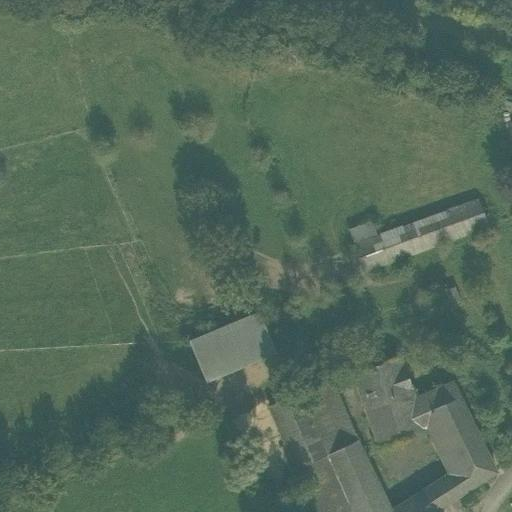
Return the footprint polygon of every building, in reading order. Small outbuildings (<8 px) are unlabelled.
[(354,244),(364,271),(488,225),(478,199),(377,236),(354,244)] [(349,230),(354,244),(377,236),(371,222),(349,230)] [(421,314),(422,317),(460,302),(454,289),(417,304),(421,314)] [(206,382),(275,353),(259,314),(189,343),(206,382)] [(352,374),(364,406),(396,394),(400,405),(414,399),(399,357),(352,374)] [(298,379),(303,391),(331,381),(325,366),(298,379)] [(303,391),(301,392),(321,439),(349,426),(356,441),(357,440),(331,381),(303,391)] [(448,477),(444,480),(457,498),(495,473),(459,398),(452,382),(414,399),(400,405),(396,394),(364,406),(379,448),(427,431),(436,428),(457,471),(448,477)] [(315,511),(352,511),(328,455),(321,439),(301,392),(269,407),(315,511)] [(321,439),(328,455),(356,441),(349,426),(321,439)] [(427,431),(448,477),(457,471),(436,428),(427,431)] [(393,511),(389,511),(356,441),(328,455),(352,511),(434,511),(438,510),(426,491),(393,511)] [(438,510),(457,498),(444,480),(426,491),(438,510)]
